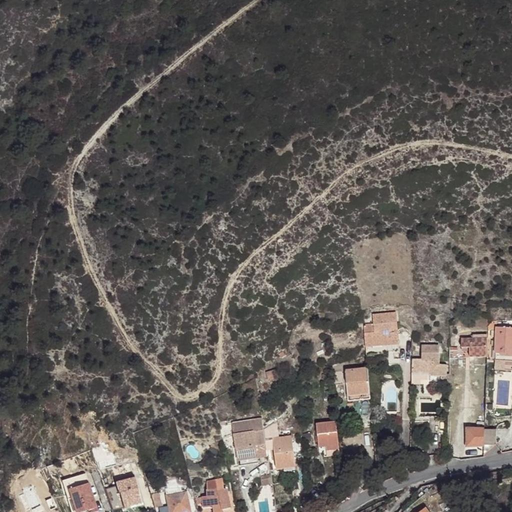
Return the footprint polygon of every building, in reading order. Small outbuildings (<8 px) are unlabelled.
[(370,327),(360,327),(362,347),(379,345),(379,343),(384,343),(384,345),(396,344),(394,324),(389,325),(388,315),(369,317),(370,327)] [(511,330),(493,329),(492,356),(497,357),(497,358),(511,359),(511,332),(511,330)] [(483,360),(484,338),(471,338),(471,341),(459,341),(459,349),(471,350),(471,360),(483,360)] [(419,362),(409,362),(409,383),(421,383),(420,387),(446,387),(446,377),(444,377),(444,368),(436,367),(436,349),(419,349),(419,362)] [(501,373),(502,364),(492,363),(492,372),(501,373)] [(366,390),(364,371),(342,372),(345,402),(367,401),(366,390)] [(272,372),(263,375),(266,383),(275,380),(272,372)] [(369,433),(368,420),(359,420),(360,434),(369,433)] [(259,422),(229,426),(236,469),(256,466),(255,460),(253,448),(263,447),(259,422)] [(274,425),(262,432),(263,442),(267,441),(268,440),(270,440),(273,473),(293,470),(290,438),(276,440),(274,425)] [(316,450),(323,449),(336,448),(333,425),(314,427),(316,450)] [(481,449),(481,432),(465,431),(464,448),(481,449)] [(263,447),(253,448),(255,460),(265,459),(263,447)] [(94,464),(97,473),(116,467),(113,458),(94,464)] [(222,468),(204,472),(206,480),(224,475),(222,468)] [(97,473),(89,475),(103,511),(105,511),(109,511),(97,473)] [(123,476),(125,481),(133,479),(131,473),(123,476)] [(60,483),(63,493),(87,485),(84,476),(60,483)] [(268,486),(267,477),(257,478),(259,487),(268,486)] [(133,479),(125,481),(113,485),(116,496),(117,496),(120,506),(126,505),(127,509),(140,505),(133,479)] [(203,490),(204,492),(220,491),(219,481),(204,482),(204,490),(203,490)] [(95,511),(87,485),(63,493),(65,502),(69,501),(72,511),(95,511)] [(174,489),(164,491),(162,491),(166,511),(187,511),(184,494),(182,494),(182,492),(178,493),(177,488),(174,489)] [(200,510),(210,509),(217,508),(217,511),(218,511),(227,509),(223,491),(220,491),(204,492),(203,499),(199,499),(200,510)]
